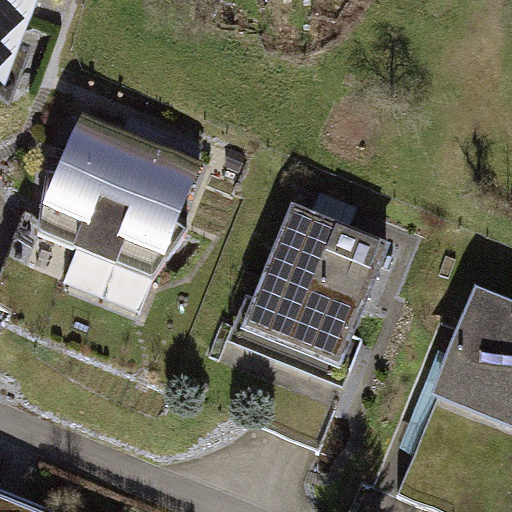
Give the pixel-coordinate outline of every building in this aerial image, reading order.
[(59,23),(23,0),(0,0),(0,90),(9,97),(59,23)] [(188,165),(67,123),(21,252),(142,294),(188,165)] [(388,266),(299,231),(245,368),(333,403),(388,266)] [(511,305),(461,288),(423,396),(511,427),(511,305)] [(22,511),(0,503),(0,511),(22,511)]
